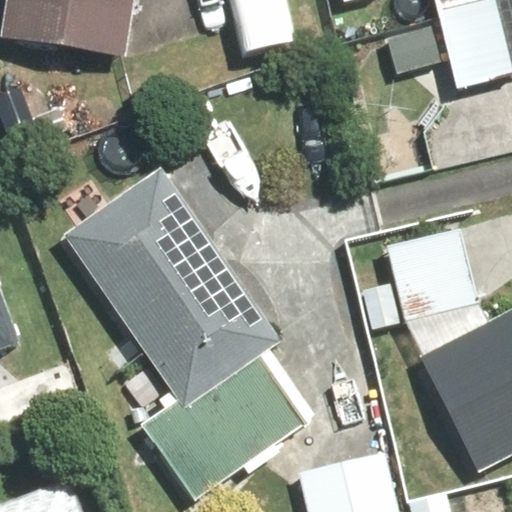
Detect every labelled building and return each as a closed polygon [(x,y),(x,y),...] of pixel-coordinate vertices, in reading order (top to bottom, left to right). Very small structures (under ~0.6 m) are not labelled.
[(5,0),(0,34),(0,45),(125,63),(133,0),(5,0)] [(298,47),(286,0),(226,0),(242,61),(298,47)] [(160,174),(59,243),(178,416),(279,348),(160,174)] [(0,350),(20,343),(0,285),(0,350)] [(511,316),(416,366),(476,480),(511,461),(511,316)] [(73,376),(58,334),(0,353),(0,364),(11,397),(73,376)] [(395,511),(385,458),(296,477),(303,511),(395,511)] [(0,511),(75,511),(67,486),(0,509),(0,511)]
